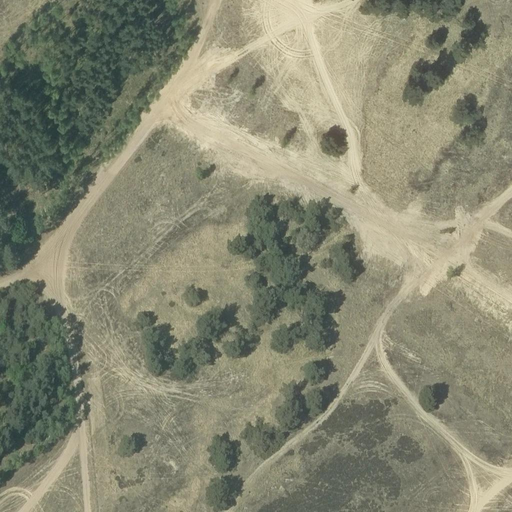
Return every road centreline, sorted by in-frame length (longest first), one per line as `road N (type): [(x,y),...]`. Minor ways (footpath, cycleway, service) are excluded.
road 1 (unknown): [(375,336),(480,219),(397,230),(345,161),(306,23),(182,76)]
road 2 (track): [(212,0),(177,90),(44,271),(0,288)]
road 3 (unknown): [(223,511),(260,460),(308,425),(348,380),(375,336)]
road 4 (unknown): [(44,271),(74,363),(78,441)]
road 5 (unknown): [(375,336),(399,382),(451,431),(477,474)]
